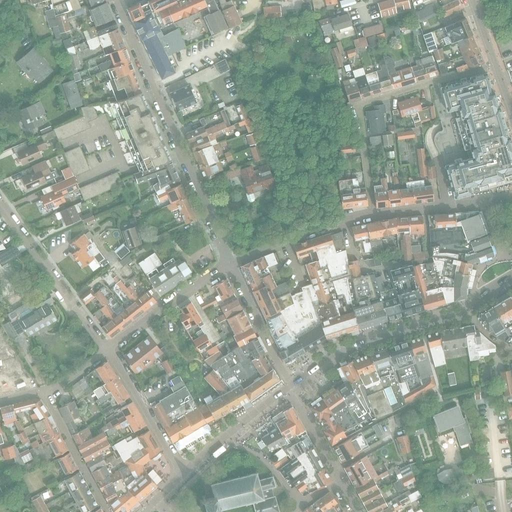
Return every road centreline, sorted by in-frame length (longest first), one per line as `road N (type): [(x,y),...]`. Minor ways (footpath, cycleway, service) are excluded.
road 1 (residential): [(230,263),(117,0)]
road 2 (residential): [(493,62),(359,103),(371,213)]
road 3 (secondary): [(511,282),(449,314),(350,344),(290,385)]
road 4 (residential): [(0,199),(106,348)]
road 5 (residential): [(106,348),(230,263)]
road 6 (residential): [(371,213),(230,263)]
road 7 (residential): [(180,474),(106,348)]
road 8 (residential): [(511,201),(371,213)]
road 9 (residential): [(108,511),(45,390)]
road 10 (residential): [(230,263),(290,385)]
